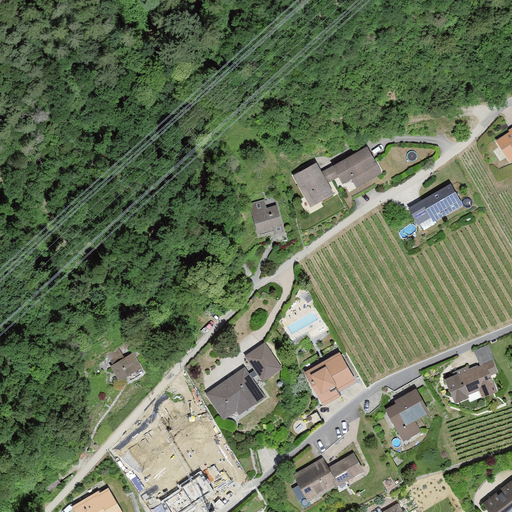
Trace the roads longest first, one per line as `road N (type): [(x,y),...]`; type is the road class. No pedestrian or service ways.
road 1 (residential): [(511,100),(456,150),(241,301),(48,511)]
road 2 (residential): [(511,327),(380,382),(223,511)]
